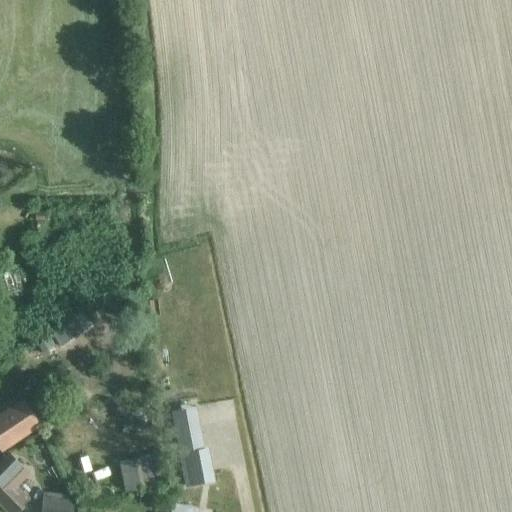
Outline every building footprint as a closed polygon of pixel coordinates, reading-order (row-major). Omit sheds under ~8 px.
[(0,316),(9,313),(0,284),(0,316)] [(61,349),(93,327),(84,313),(52,335),(61,349)] [(24,399),(0,415),(0,451),(1,453),(42,428),(24,399)] [(0,504),(7,511),(15,511),(28,500),(16,488),(30,475),(8,453),(0,460),(0,504)] [(72,511),(73,504),(75,496),(54,493),(53,501),(41,500),(39,511),(72,511)]
